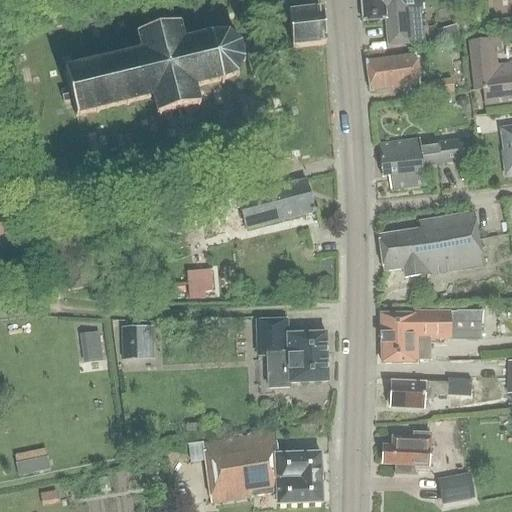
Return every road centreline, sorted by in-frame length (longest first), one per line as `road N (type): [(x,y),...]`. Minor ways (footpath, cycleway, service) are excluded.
road 1 (residential): [(354,161),(37,238),(14,225),(0,183)]
road 2 (track): [(0,312),(357,309)]
road 3 (tertiary): [(349,511),(356,213)]
road 4 (tertiary): [(354,161),(343,0)]
road 5 (residential): [(356,213),(511,188)]
